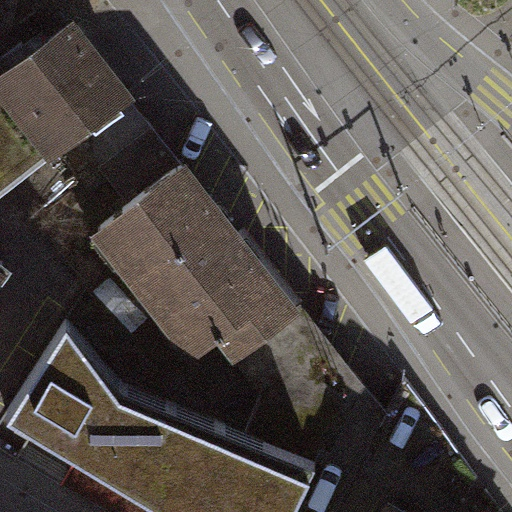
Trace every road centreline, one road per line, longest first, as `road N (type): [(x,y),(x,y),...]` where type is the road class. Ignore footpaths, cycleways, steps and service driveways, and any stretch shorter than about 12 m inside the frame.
road 1 (tertiary): [(215,0),(369,217),(511,398)]
road 2 (tertiary): [(511,108),(388,0)]
